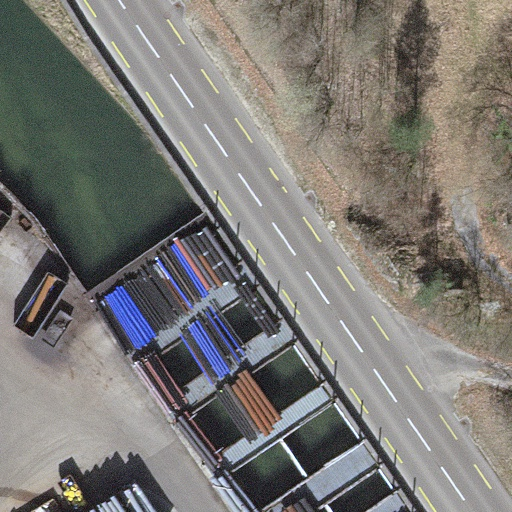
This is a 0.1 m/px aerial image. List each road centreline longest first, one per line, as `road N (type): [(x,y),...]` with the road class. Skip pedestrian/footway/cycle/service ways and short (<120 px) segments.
road 1 (primary): [(122,0),(474,511)]
road 2 (track): [(511,274),(469,223),(460,162),(484,34),(473,0)]
road 3 (track): [(375,367),(433,354),(511,377)]
